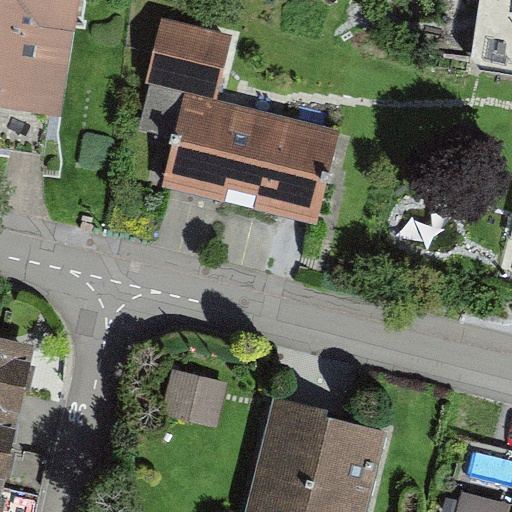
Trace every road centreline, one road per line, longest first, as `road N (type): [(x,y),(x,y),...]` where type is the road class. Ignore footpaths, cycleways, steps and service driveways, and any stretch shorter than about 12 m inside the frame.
road 1 (residential): [(121,283),(511,380)]
road 2 (residential): [(121,283),(69,511)]
road 3 (residential): [(0,260),(121,283)]
